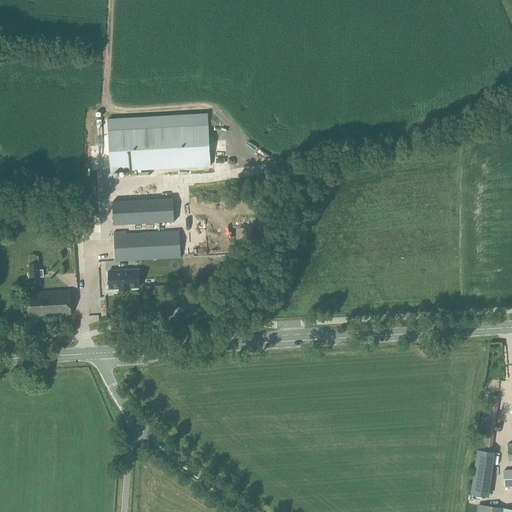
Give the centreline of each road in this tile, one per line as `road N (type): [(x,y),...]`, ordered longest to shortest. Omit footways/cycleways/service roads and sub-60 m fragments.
road 1 (secondary): [(99,358),(511,330)]
road 2 (unclassified): [(251,511),(135,420),(99,358)]
